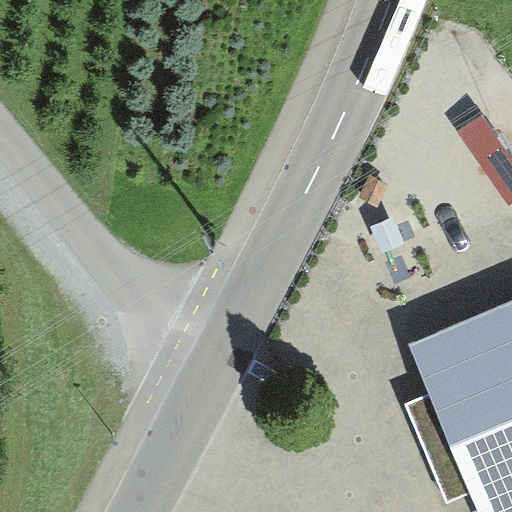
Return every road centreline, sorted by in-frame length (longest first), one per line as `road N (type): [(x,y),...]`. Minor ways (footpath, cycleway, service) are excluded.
road 1 (tertiary): [(205,391),(342,130),(390,0)]
road 2 (residential): [(0,143),(205,391)]
road 3 (tertiary): [(142,511),(205,391)]
road 4 (track): [(205,391),(257,511)]
